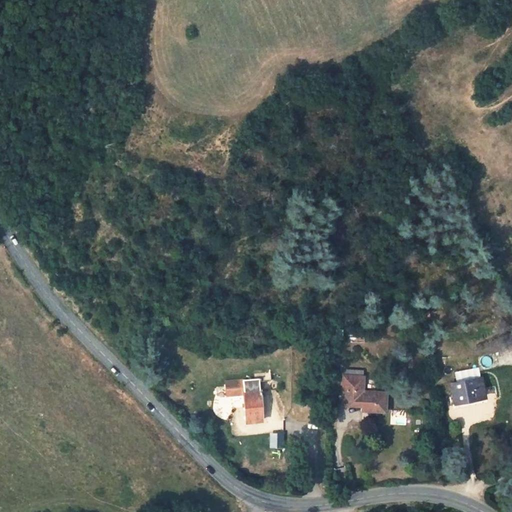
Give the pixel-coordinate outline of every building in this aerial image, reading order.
[(468,374),(492,368),(490,359),(466,365),(468,374)] [(357,365),(357,373),(380,372),(380,365),(357,365)] [(504,366),(494,368),(498,386),(510,384),(504,366)] [(472,392),(498,386),(494,368),(492,368),(468,374),(472,392)] [(357,373),(358,393),(367,393),(367,400),(381,399),(381,389),(380,372),(357,373)] [(257,395),(258,401),(247,402),(246,402),(247,410),(249,437),(264,436),(261,397),(266,397),(265,388),(256,389),(257,395)] [(405,388),(381,389),(381,399),(382,408),(406,407),(405,388)] [(229,412),(247,410),(246,402),(247,402),(247,396),(228,398),(229,412)]
